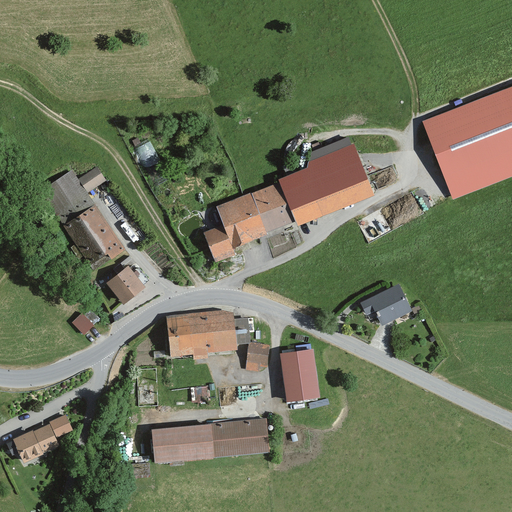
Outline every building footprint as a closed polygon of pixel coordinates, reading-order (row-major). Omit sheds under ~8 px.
[(511,86),(419,123),(449,199),(511,174),(511,86)] [(346,138),(307,153),(303,169),(294,172),(291,163),(279,168),(282,177),(273,180),(274,183),(211,208),(218,227),(199,234),(210,261),(230,253),(228,247),(291,223),(292,227),(369,197),(346,138)] [(145,167),(160,160),(149,139),(135,147),(145,167)] [(75,182),(68,172),(38,192),(90,271),(121,250),(85,196),(104,183),(94,169),(75,182)] [(140,289),(123,267),(101,285),(119,307),(140,289)] [(408,311),(394,284),(355,305),(361,316),(369,312),(377,327),(408,311)] [(229,314),(163,317),(165,358),(189,357),(190,361),(204,360),(203,355),(233,353),(233,345),(246,345),(244,320),(229,321),(229,314)] [(78,315),(70,324),(81,335),(90,327),(78,315)] [(267,347),(247,344),(243,372),(256,374),(258,367),(263,368),(267,347)] [(309,351),(277,355),(284,403),(315,399),(309,351)] [(194,386),(195,400),(210,399),(209,385),(194,386)] [(137,408),(154,407),(153,386),(137,386),(137,408)] [(61,417),(46,424),(54,439),(68,432),(61,417)] [(263,422),(147,431),(150,464),(265,454),(263,422)] [(29,434),(28,432),(9,441),(9,443),(3,445),(8,456),(14,453),(19,464),(55,448),(45,427),(29,434)]
